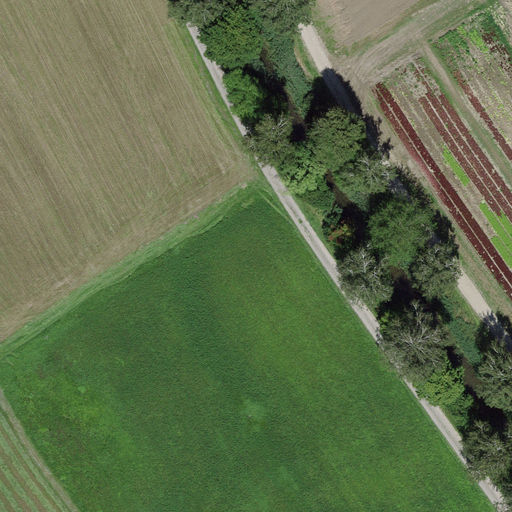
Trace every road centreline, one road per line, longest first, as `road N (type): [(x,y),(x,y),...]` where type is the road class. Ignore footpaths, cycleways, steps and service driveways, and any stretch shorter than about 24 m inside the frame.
road 1 (track): [(193,0),(276,161),(511,496)]
road 2 (track): [(511,336),(361,120),(302,0)]
